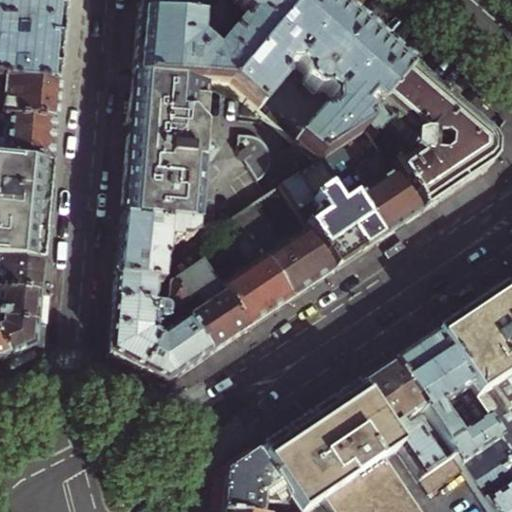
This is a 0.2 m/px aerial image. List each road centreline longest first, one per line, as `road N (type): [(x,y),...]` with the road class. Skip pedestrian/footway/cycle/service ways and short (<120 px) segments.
road 1 (residential): [(100,0),(57,474)]
road 2 (tertiary): [(332,339),(57,474)]
road 3 (tertiary): [(143,511),(332,339)]
road 4 (tertiary): [(332,339),(511,219)]
road 5 (secondary): [(410,0),(511,88)]
